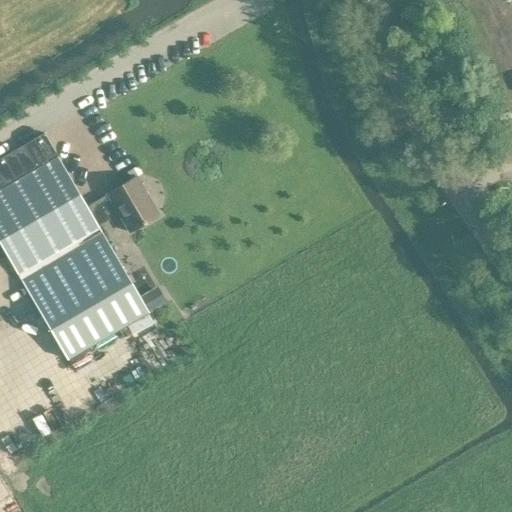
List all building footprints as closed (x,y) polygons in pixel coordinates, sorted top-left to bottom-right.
[(0,157),(0,186),(57,153),(45,132),(0,157)] [(148,312),(98,224),(109,218),(105,213),(115,207),(128,231),(158,214),(135,175),(106,192),(107,193),(86,205),(58,157),(0,189),(0,242),(19,275),(67,359),(148,312)] [(150,365),(181,352),(174,334),(162,340),(166,348),(146,357),(150,365)] [(107,362),(111,369),(127,361),(123,353),(107,362)] [(36,406),(45,422),(63,412),(54,396),(36,406)]
